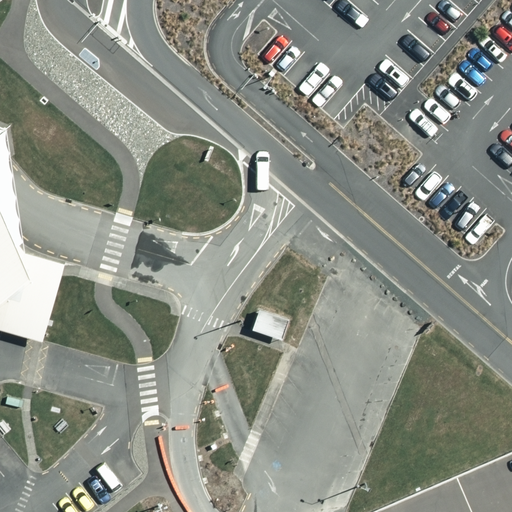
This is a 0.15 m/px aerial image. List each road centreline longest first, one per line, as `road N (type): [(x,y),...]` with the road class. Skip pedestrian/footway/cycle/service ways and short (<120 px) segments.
road 1 (tertiary): [(511,366),(99,0)]
road 2 (unknown): [(461,150),(350,69)]
